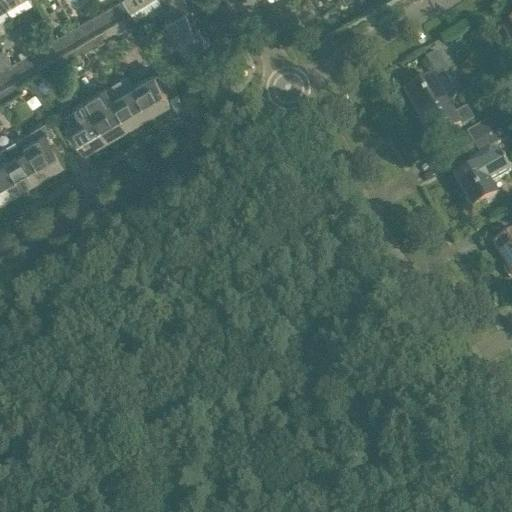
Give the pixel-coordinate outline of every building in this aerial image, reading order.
[(124,0),(130,10),(147,0),(124,0)] [(194,26),(185,12),(189,9),(183,0),(162,0),(173,18),(158,27),(168,43),(176,38),(186,54),(208,41),(198,24),(194,26)] [(99,23),(122,10),(117,1),(94,14),(99,23)] [(106,40),(128,27),(137,22),(132,13),(99,32),(102,38),(104,37),(106,40)] [(78,35),(99,23),(94,14),(73,27),(78,35)] [(511,25),(503,31),(511,45),(511,25)] [(57,48),(78,35),(73,27),(52,39),(57,48)] [(478,49),(490,42),(483,31),(471,38),(478,49)] [(102,38),(99,32),(78,44),(83,53),(106,40),(104,37),(102,38)] [(36,60),(57,48),(52,39),(31,51),(36,60)] [(64,64),(83,53),(78,44),(56,57),(60,63),(62,61),(64,64)] [(31,51),(11,63),(16,72),(36,60),(31,51)] [(456,99),(442,75),(447,73),(436,54),(425,60),(436,78),(431,80),(403,97),(418,122),(446,106),(445,105),(456,99)] [(60,63),(56,57),(37,68),(43,76),(64,64),(62,61),(60,63)] [(11,63),(0,69),(0,81),(16,72),(11,63)] [(126,125),(147,113),(132,86),(133,86),(126,74),(104,87),(126,125)] [(147,113),(169,100),(154,74),(133,86),(132,86),(147,113)] [(0,100),(0,101),(21,89),(16,81),(0,89),(0,100)] [(105,137),(126,125),(104,87),(85,99),(83,100),(105,137)] [(85,149),(105,137),(83,100),(73,105),(75,108),(65,114),(70,123),(63,126),(77,149),(83,146),(85,149)] [(453,118),(446,106),(418,122),(431,145),(471,122),(465,111),(453,118)] [(511,122),(505,126),(499,116),(467,135),(474,147),(511,124),(511,122)] [(53,134),(45,120),(44,120),(44,121),(19,136),(41,174),(63,162),(47,135),(52,133),(52,134),(53,134)] [(509,146),(511,144),(511,124),(474,147),(479,156),(506,140),(509,146)] [(20,186),(41,174),(19,136),(0,146),(0,147),(7,159),(5,160),(20,186)] [(510,174),(499,156),(480,168),(479,167),(454,182),(472,213),(497,199),(490,185),(510,174)] [(0,198),(20,186),(5,160),(0,163),(0,198)] [(510,280),(511,278),(511,209),(511,211),(511,212),(511,236),(492,249),(504,269),(502,270),(508,280),(510,279),(510,280)]
